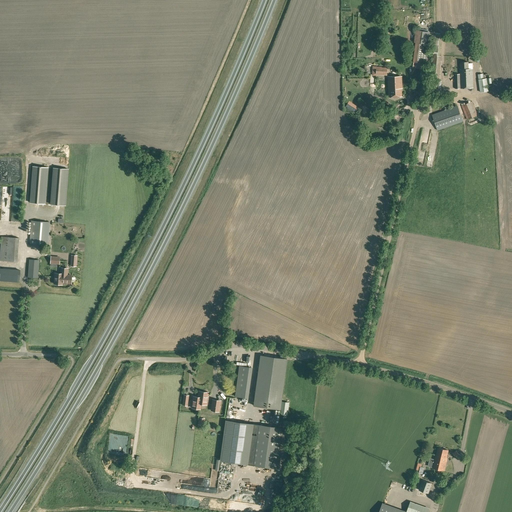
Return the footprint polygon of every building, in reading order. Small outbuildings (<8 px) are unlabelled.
[(414,62),(413,68),(425,70),(426,64),(428,49),(430,31),(418,29),(417,33),(416,43),(413,62),(414,62)] [(429,80),(429,98),(440,99),(442,80),(439,80),(440,66),(441,56),(440,56),(433,55),(431,80),(429,80)] [(460,74),(455,74),(455,83),(455,89),(473,88),(473,69),(473,64),(468,63),(468,62),(461,62),(461,69),(460,69),(460,74)] [(376,66),(373,66),(373,75),(376,75),(386,75),(386,68),(379,67),(376,67),(376,66)] [(483,74),(478,74),(479,79),(480,92),(488,91),(486,78),(484,79),(483,74)] [(388,77),(388,97),(401,96),(401,88),(402,88),(401,76),(388,77)] [(474,101),(463,105),(469,120),(480,116),(474,101)] [(463,121),(458,106),(432,115),(438,130),(463,121)] [(33,166),(30,203),(44,204),(47,167),(33,166)] [(54,168),(51,204),(65,205),(68,169),(54,168)] [(32,221),(30,244),(48,246),(50,222),(32,221)] [(0,252),(0,260),(17,262),(19,238),(1,237),(0,252)] [(39,260),(29,260),(28,277),(38,278),(39,260)] [(61,274),(55,273),(54,284),(62,284),(62,283),(71,283),(71,275),(67,275),(67,268),(61,268),(61,274)] [(287,360),(260,356),(253,405),(280,409),(287,360)] [(252,368),(240,366),(236,396),(248,398),(252,368)] [(201,398),(201,404),(206,405),(208,393),(207,392),(206,391),(204,391),(203,392),(199,391),(198,397),(201,398)] [(201,398),(198,397),(194,397),(192,408),(200,409),(201,404),(201,398)] [(220,401),(213,400),(211,411),(219,412),(220,401)] [(289,403),(281,402),(280,414),(287,415),(289,403)] [(223,447),(221,460),(221,461),(248,464),(253,425),(226,421),(225,433),(223,447)] [(253,465),(275,468),(281,428),(259,425),(253,425),(248,464),(253,465)] [(429,461),(428,466),(433,467),(432,468),(444,471),(447,462),(448,458),(447,458),(448,450),(438,448),(437,455),(436,455),(435,459),(434,462),(429,461)] [(432,484),(422,480),(419,490),(428,494),(432,484)] [(397,511),(382,507),(379,511),(428,511),(430,509),(410,502),(407,511),(397,511)]
